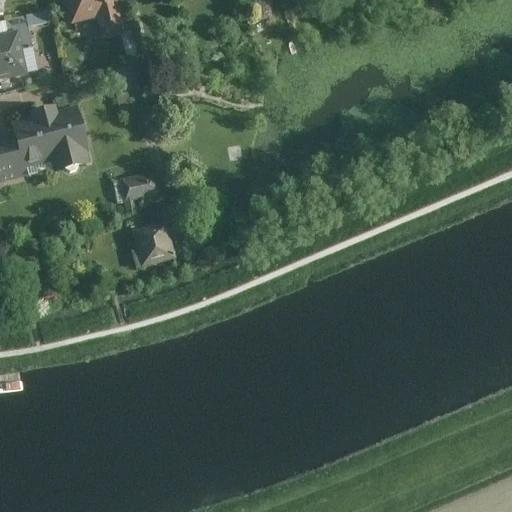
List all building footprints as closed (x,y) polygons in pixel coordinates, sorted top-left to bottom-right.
[(118,0),(65,0),(71,23),(97,16),(102,38),(127,32),(118,0)] [(0,20),(0,33),(18,30),(23,49),(34,47),(26,15),(0,20)] [(0,33),(0,78),(28,72),(23,49),(18,30),(0,33)] [(127,91),(117,94),(123,114),(133,112),(127,91)] [(78,106),(11,123),(15,136),(23,170),(51,163),(53,171),(92,161),(78,106)] [(23,170),(15,136),(0,140),(0,183),(25,177),(23,170)] [(154,172),(120,179),(128,214),(139,211),(137,199),(159,194),(154,172)] [(163,206),(167,221),(169,231),(185,228),(178,203),(163,206)] [(169,231),(167,221),(132,230),(142,267),(176,258),(169,231)]
